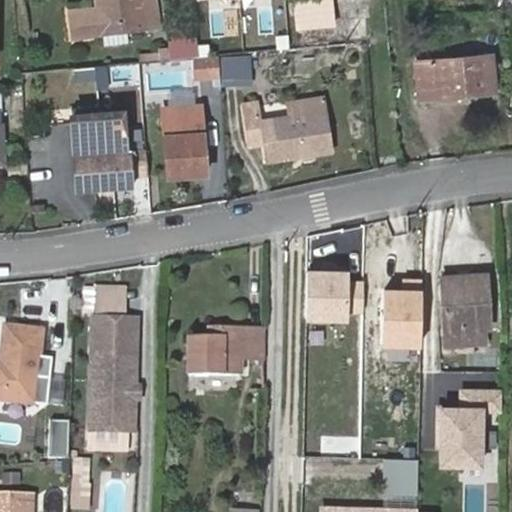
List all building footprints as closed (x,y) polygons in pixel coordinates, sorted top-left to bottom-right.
[(96,0),(98,7),(70,11),(74,37),(159,25),(155,0),(96,0)] [(273,0),(276,21),(299,18),(300,28),(336,25),(333,0),(273,0)] [(159,52),(160,60),(199,56),(197,36),(169,40),(170,47),(159,48),(159,52)] [(142,54),(143,61),(160,60),(159,52),(142,54)] [(419,96),(494,90),(491,56),(417,63),(419,96)] [(238,57),(223,58),(224,85),(240,84),(238,57)] [(289,116),(325,111),(323,96),(287,101),(289,116)] [(325,111),(289,116),(261,121),(258,101),(243,103),(248,142),(263,140),(266,160),(331,151),(325,111)] [(165,161),(205,159),(202,104),(162,106),(165,161)] [(133,174),(148,173),(146,147),(126,148),(124,111),(98,113),(97,106),(72,108),(78,187),(134,183),(133,174)] [(205,159),(165,161),(166,171),(206,169),(205,159)] [(351,273),(308,272),(307,327),(350,327),(351,273)] [(486,275),(444,278),(446,345),(484,342),(483,328),(489,327),(486,275)] [(424,290),(383,289),(382,349),(423,350),(424,290)] [(0,398),(33,403),(42,332),(6,328),(1,363),(0,362),(0,398)] [(241,328),(223,328),(223,339),(206,338),(188,339),(188,374),(241,373),(242,359),(241,328)] [(206,328),(206,338),(223,339),(223,328),(206,328)] [(252,328),(241,328),(242,359),(252,359),(252,328)] [(252,328),(252,359),(264,359),(265,328),(252,328)] [(110,431),(111,357),(91,356),(89,430),(110,431)] [(134,357),(111,357),(110,431),(129,432),(133,432),(133,401),(133,388),(134,357)] [(459,408),(438,408),(438,472),(483,472),(483,427),(503,427),(503,389),(459,388),(459,408)] [(110,431),(89,430),(88,446),(128,447),(129,432),(110,431)] [(63,459),(65,432),(51,431),(50,459),(63,459)] [(87,510),(88,486),(73,485),(72,510),(87,510)] [(257,511),(258,489),(230,488),(229,511),(257,511)] [(0,492),(0,511),(31,511),(32,494),(0,492)]
